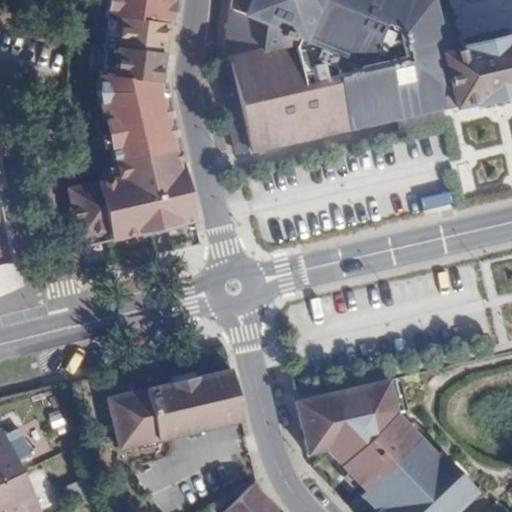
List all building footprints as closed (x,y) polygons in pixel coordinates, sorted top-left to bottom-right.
[(107,0),(96,92),(116,178),(67,189),(80,246),(193,220),(162,89),(165,72),(157,71),(163,24),(171,25),(173,0),(107,0)] [(237,154),(451,104),(452,106),(474,101),(475,104),(498,98),(511,94),(511,36),(509,37),(509,35),(461,46),(461,47),(441,52),(429,0),(230,0),(220,84),(237,154)] [(0,252),(10,250),(0,207),(0,252)] [(229,369),(108,399),(121,449),(241,419),(229,369)] [(394,378),(387,380),(394,414),(401,411),(394,378)] [(452,511),(470,495),(458,482),(435,457),(394,414),(387,380),(294,402),(304,444),(323,439),(325,449),(363,489),(372,498),(376,494),(385,504),(375,511),(452,511)] [(1,429),(0,429),(0,482),(21,472),(17,462),(30,456),(18,428),(4,435),(1,429)] [(323,439),(304,444),(306,455),(325,449),(323,439)] [(440,452),(435,457),(458,482),(464,477),(440,452)] [(39,511),(21,472),(0,482),(0,510),(3,509),(11,505),(15,511),(14,511),(39,511)] [(274,511),(276,510),(251,484),(222,511),(274,511)] [(372,498),(363,489),(357,495),(373,511),(375,511),(385,504),(376,494),(372,498)]
